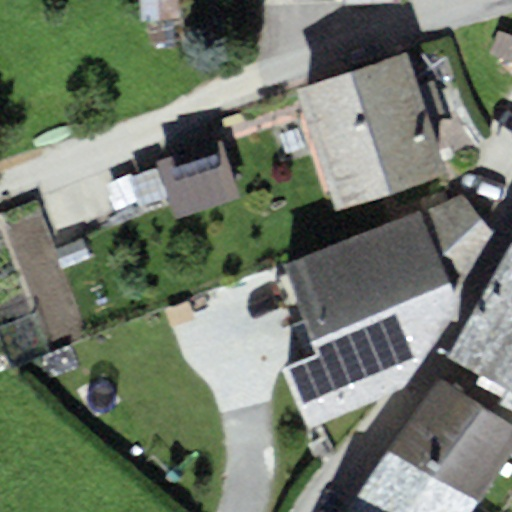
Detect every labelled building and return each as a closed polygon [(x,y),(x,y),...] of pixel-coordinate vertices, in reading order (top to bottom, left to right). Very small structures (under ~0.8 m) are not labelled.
[(407,53),(297,90),(337,209),(447,173),(407,53)] [(223,140),(157,163),(176,219),(242,196),(223,140)] [(422,209),(458,302),(492,231),(464,194),(422,209)] [(422,209),(282,263),(317,354),(283,368),(307,427),(404,388),(458,302),(422,209)] [(511,249),(444,356),(507,390),(511,392),(511,249)] [(511,455),(511,423),(442,378),(389,450),(483,499),(511,455)] [(511,392),(507,390),(499,403),(511,408),(511,392)] [(475,511),(483,499),(389,450),(354,511),(475,511)]
